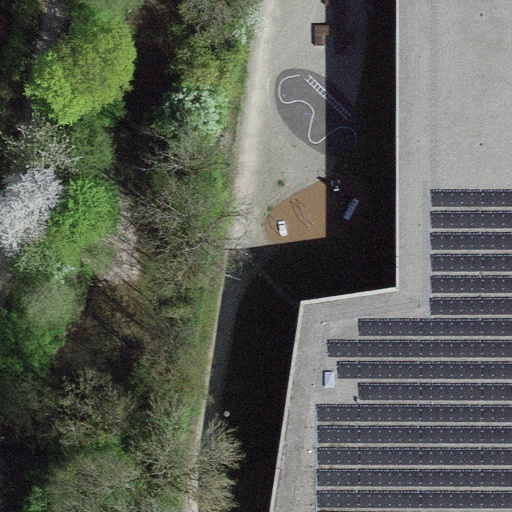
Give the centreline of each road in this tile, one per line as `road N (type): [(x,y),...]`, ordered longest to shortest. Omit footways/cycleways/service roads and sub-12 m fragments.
road 1 (track): [(191,511),(260,0)]
road 2 (unknown): [(339,511),(373,248),(511,340)]
road 3 (unknown): [(511,390),(494,511)]
